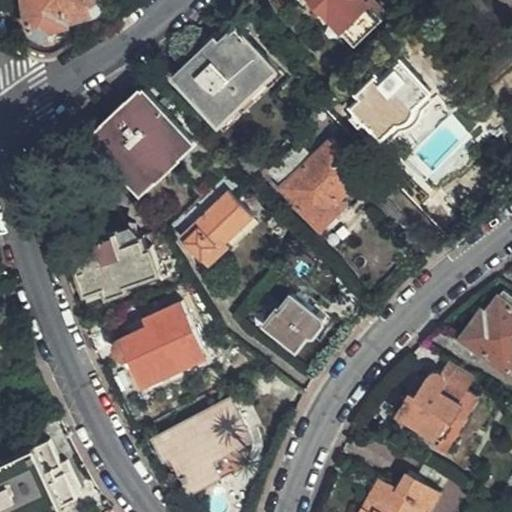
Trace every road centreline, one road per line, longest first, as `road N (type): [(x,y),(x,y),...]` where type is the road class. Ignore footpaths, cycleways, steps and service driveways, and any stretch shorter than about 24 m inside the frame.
road 1 (residential): [(0,156),(71,368),(153,511)]
road 2 (residential): [(511,228),(428,292),(329,402),(285,511)]
road 3 (residential): [(0,134),(41,93),(178,0)]
